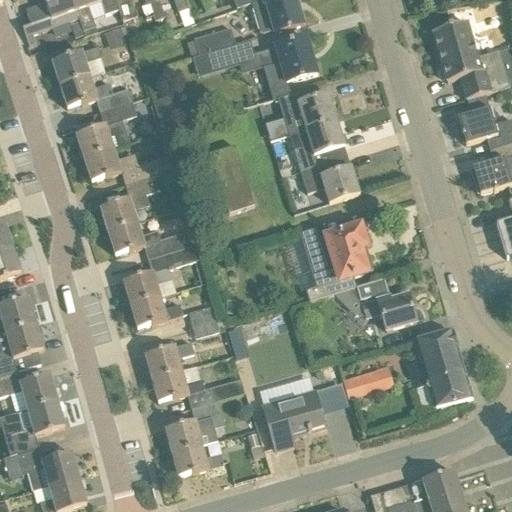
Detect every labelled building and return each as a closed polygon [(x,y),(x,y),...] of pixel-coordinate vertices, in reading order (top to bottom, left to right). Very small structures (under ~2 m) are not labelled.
[(34,39),(79,23),(71,0),(44,0),(47,6),(26,13),(32,28),(23,31),(30,50),(37,47),(34,39)] [(106,18),(119,13),(113,0),(71,0),(79,23),(79,22),(80,24),(85,38),(85,40),(101,35),(99,29),(97,30),(95,24),(106,20),(106,18)] [(143,0),(145,3),(147,10),(149,9),(155,24),(165,20),(158,0),(113,0),(119,13),(123,24),(127,23),(138,19),(130,0),(143,0)] [(173,0),(179,16),(190,12),(185,0),(173,0)] [(215,10),(211,0),(199,0),(205,14),(215,10)] [(266,0),(232,0),(237,12),(251,7),(252,8),(267,3),(266,0)] [(264,37),(274,34),(275,39),(304,29),(295,0),(270,9),(267,3),(252,8),(260,35),(264,37)] [(85,38),(80,24),(70,28),(75,41),(85,38)] [(501,98),(511,97),(511,51),(498,55),(477,61),(467,26),(433,36),(447,86),(461,82),(467,103),(484,99),(500,94),(501,98)] [(109,48),(125,43),(120,31),(105,36),(109,48)] [(234,48),(235,48),(231,32),(195,42),(199,59),(234,48)] [(276,51),(259,56),(273,104),(278,103),(278,104),(302,96),(301,94),(291,97),(288,87),(318,78),(307,41),(276,50),(276,51)] [(234,48),(199,59),(193,61),(198,81),(240,68),(235,52),(234,48)] [(86,66),(101,62),(98,51),(53,65),(61,90),(90,80),(90,79),(86,66)] [(128,92),(112,98),(109,88),(95,93),(90,80),(61,90),(68,113),(96,103),(100,115),(132,104),(128,92)] [(329,97),(305,105),(302,96),(278,104),(281,112),(283,122),(289,139),(297,136),(337,124),(329,97)] [(178,120),(171,99),(153,105),(160,126),(178,120)] [(468,103),(472,117),(488,113),(484,99),(468,103)] [(129,148),(124,134),(121,124),(137,119),(132,104),(100,115),(105,129),(77,139),(84,163),(114,153),(129,148)] [(511,147),(511,125),(495,130),(490,113),(488,113),(472,117),(459,121),(463,134),(462,135),(466,148),(490,142),(493,153),(511,147)] [(299,175),(326,167),(323,156),(345,150),(337,124),(297,136),(302,150),(292,152),(299,175)] [(511,172),(511,147),(493,153),(496,164),(473,171),(481,198),(511,189),(507,174),(511,172)] [(255,209),(235,149),(209,158),(229,218),(255,209)] [(135,157),(118,163),(114,153),(84,163),(92,186),(121,176),(125,189),(149,181),(172,173),(167,159),(138,169),(135,157)] [(278,164),(281,173),(289,170),(287,162),(278,164)] [(326,167),(299,175),(306,197),(323,191),(328,208),(360,198),(352,171),(329,178),(326,167)] [(147,199),(154,196),(149,181),(125,189),(130,204),(101,212),(108,235),(136,225),(133,215),(150,209),(147,199)] [(511,204),(511,207),(511,222),(497,227),(507,262),(511,260),(511,204)] [(306,294),(310,305),(334,298),(333,296),(349,291),(354,290),(351,281),(368,277),(360,252),(366,250),(360,231),(359,231),(356,221),(300,238),(316,291),(306,294)] [(141,240),(140,238),(136,225),(108,235),(116,260),(144,251),(148,264),(197,249),(191,234),(161,244),(157,234),(141,240)] [(0,255),(12,252),(6,229),(0,231),(0,255)] [(156,289),(172,284),(173,283),(169,273),(195,264),(201,262),(197,249),(148,264),(152,277),(124,286),(131,310),(160,301),(156,289)] [(0,283),(21,276),(12,252),(0,255),(0,283)] [(201,262),(195,264),(202,287),(208,286),(201,262)] [(384,282),(357,291),(363,311),(367,322),(381,318),(386,333),(416,326),(409,300),(391,305),(384,282)] [(357,300),(349,291),(333,296),(334,298),(347,310),(357,300)] [(164,313),(164,311),(160,301),(131,310),(138,333),(151,329),(152,330),(168,325),(168,324),(183,319),(180,308),(164,313)] [(5,334),(35,325),(29,302),(0,309),(0,324),(2,324),(5,334)] [(240,316),(241,308),(236,303),(228,303),(227,316),(240,316)] [(192,328),(220,319),(217,308),(189,317),(192,328)] [(220,319),(192,328),(196,342),(224,334),(220,319)] [(0,378),(19,374),(15,360),(43,354),(35,325),(5,334),(6,336),(10,354),(0,356),(0,378)] [(435,414),(473,402),(452,335),(414,345),(421,365),(408,369),(415,391),(426,388),(435,414)] [(152,382),(182,373),(179,362),(194,357),(191,345),(145,359),(152,382)] [(348,404),(395,389),(388,368),(376,372),(376,374),(343,383),(348,404)] [(217,403),(218,405),(245,397),(240,383),(205,394),(201,383),(200,383),(196,370),(183,374),(182,373),(152,382),(159,407),(188,399),(191,411),(217,403)] [(27,412),(57,402),(50,379),(22,387),(19,374),(0,378),(0,398),(1,400),(10,398),(15,416),(28,413),(27,412)] [(291,438),(324,429),(314,395),(262,410),(276,455),(295,450),(291,438)] [(0,423),(10,458),(17,456),(39,449),(36,439),(65,431),(57,402),(27,412),(28,413),(15,416),(0,420),(0,423)] [(225,429),(218,405),(217,403),(191,411),(195,425),(166,433),(172,457),(203,448),(200,437),(215,432),(225,429)] [(251,451),(260,449),(257,437),(248,440),(251,451)] [(203,448),(172,457),(178,481),(224,469),(222,457),(206,462),(203,448)] [(49,492),(80,483),(72,456),(44,465),(39,449),(17,456),(10,458),(4,460),(10,480),(27,475),(32,494),(48,490),(49,492)] [(465,511),(454,475),(440,479),(371,500),(374,511),(465,511)] [(40,505),(42,511),(72,511),(87,508),(80,483),(49,492),(52,502),(40,505)]
